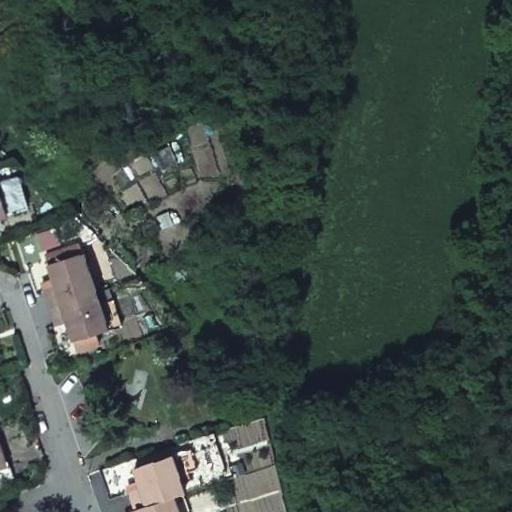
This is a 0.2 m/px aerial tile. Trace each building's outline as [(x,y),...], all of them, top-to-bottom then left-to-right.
[(83,255),(48,266),(55,285),(56,290),(46,294),(50,308),(95,293),(83,255)] [(56,290),(55,285),(44,289),(46,294),(56,290)] [(95,293),(50,308),(55,322),(65,318),(67,323),(73,342),(96,335),(108,331),(99,305),(95,293)] [(99,305),(108,331),(121,327),(113,300),(99,305)] [(67,323),(65,318),(55,322),(57,327),(67,323)] [(76,352),(99,344),(96,335),(73,342),(76,352)] [(197,470),(191,451),(172,457),(181,485),(191,482),(188,473),(197,470)] [(135,511),(174,498),(183,495),(184,495),(181,485),(172,457),(134,469),(140,489),(141,493),(131,497),(135,511)] [(0,482),(13,478),(9,466),(5,468),(0,469),(0,482)] [(140,489),(130,492),(131,497),(141,493),(140,489)] [(188,511),(183,495),(174,498),(178,511),(188,511)] [(178,511),(174,498),(135,511),(132,511),(178,511)]
